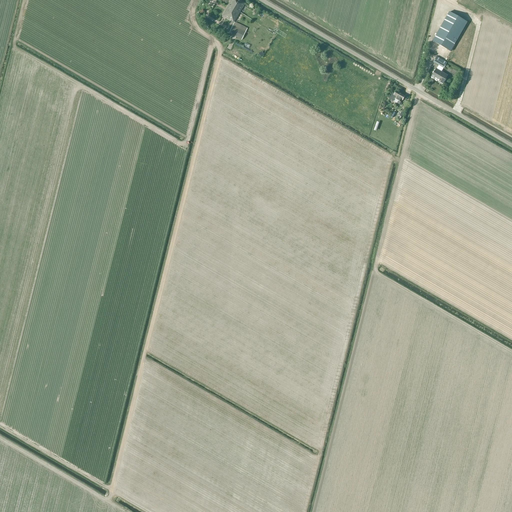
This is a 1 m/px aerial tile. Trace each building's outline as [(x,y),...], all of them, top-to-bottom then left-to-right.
[(230,21),(234,22),(245,4),(238,0),(231,0),(222,17),(230,21)] [(468,22),(466,22),(449,12),(432,42),(450,52),(468,22)] [(233,25),(229,34),(241,40),(246,31),(233,25)] [(447,63),(437,57),(433,63),(439,66),(437,69),(431,78),(438,81),(438,80),(443,83),(448,76),(442,72),(444,69),(447,63)] [(393,93),(389,99),(400,105),(402,101),(405,96),(396,91),(395,94),(393,93)]
